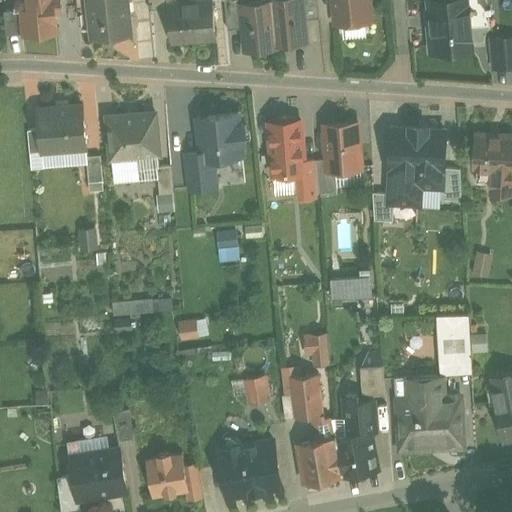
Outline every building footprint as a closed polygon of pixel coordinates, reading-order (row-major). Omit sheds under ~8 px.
[(59,0),(25,0),(26,11),(20,12),(23,36),(57,33),(54,3),(60,3),(59,0)] [(126,0),(88,0),(93,42),(130,38),(126,0)] [(148,0),(149,13),(169,11),(168,0),(148,0)] [(190,5),(189,0),(168,0),(169,11),(172,45),(217,41),(213,3),(190,5)] [(241,0),(224,0),(227,33),(243,31),(241,7),(242,7),(241,0)] [(281,0),(271,1),(275,51),(276,50),(276,48),(305,45),(303,23),(300,0),(281,0)] [(300,0),(303,23),(319,21),(317,0),(300,0)] [(333,0),(336,27),(370,24),(367,0),(333,0)] [(431,0),(432,3),(430,3),(433,33),(429,34),(431,56),(473,52),(470,21),(489,19),(489,15),(492,14),(492,10),(488,10),(486,0),(431,0)] [(242,7),(241,7),(243,31),(245,53),(275,51),(271,1),(270,1),(270,4),(242,7)] [(20,12),(4,14),(6,38),(23,36),(20,12)] [(505,43),(491,44),(493,71),(507,69),(505,43)] [(83,107),(37,111),(39,132),(41,155),(29,156),(31,172),(87,167),(86,159),(85,151),(87,151),(83,107)] [(153,116),(107,120),(111,164),(157,159),(153,116)] [(237,117),(197,121),(201,155),(202,162),(214,161),(242,158),(240,145),(245,144),(244,129),(239,129),(237,117)] [(300,124),(293,124),(293,120),(276,121),(276,126),(269,126),(273,178),(298,176),(304,176),(303,164),(300,124)] [(357,126),(325,128),(327,162),(328,173),(335,173),(337,172),(343,177),(354,176),(359,171),(360,171),(357,126)] [(444,133),(390,131),(387,208),(418,209),(419,188),(441,189),(442,171),(444,133)] [(39,132),(27,133),(29,156),(41,155),(39,132)] [(511,138),(476,136),(473,171),(511,173),(511,138)] [(202,162),(201,155),(185,157),(189,193),(217,190),(214,161),(202,162)] [(100,157),(86,159),(87,167),(88,185),(102,184),(100,157)] [(327,162),(315,163),(317,198),(337,197),(335,173),(328,173),(327,162)] [(315,163),(303,164),(304,176),(298,176),(299,200),(317,198),(315,163)] [(171,168),(156,170),(159,198),(173,197),(171,168)] [(441,203),(461,204),(460,172),(442,171),(441,189),(441,203)] [(511,192),(511,173),(492,172),(491,197),(511,198),(511,192)] [(102,184),(88,185),(89,193),(103,192),(102,184)] [(385,197),(374,197),(373,223),(391,224),(392,208),(385,208),(385,197)] [(94,230),(80,231),(82,252),(96,251),(94,230)] [(237,232),(217,234),(218,249),(238,247),(237,232)] [(494,258),(478,254),(473,278),(488,281),(494,258)] [(371,278),(331,280),(332,307),(372,305),(371,278)] [(151,301),(152,314),(172,312),(170,299),(151,301)] [(151,301),(113,304),(114,317),(152,314),(151,301)] [(469,317),(438,319),(441,375),(472,373),(471,358),(470,339),(469,317)] [(131,320),(116,322),(117,331),(132,329),(131,320)] [(196,321),(179,323),(182,343),(199,341),(196,321)] [(327,335),(308,337),(309,355),(314,355),(315,366),(330,365),(327,335)] [(488,356),(486,338),(470,339),(471,358),(488,356)] [(319,373),(302,375),(301,366),(291,368),(292,376),(291,376),(293,396),(296,418),(323,415),(319,373)] [(383,366),(359,367),(361,396),(385,395),(383,366)] [(264,375),(247,378),(250,404),(268,402),(264,375)] [(511,375),(496,379),(501,404),(497,404),(504,443),(511,441),(511,375)] [(443,376),(413,378),(414,401),(397,402),(400,451),(465,447),(462,398),(444,399),(443,376)] [(293,396),(282,397),(286,419),(296,418),(293,396)] [(364,400),(343,404),(350,441),(370,438),(364,400)] [(129,409),(113,412),(119,441),(134,439),(129,409)] [(274,440),(245,446),(230,436),(220,450),(219,451),(228,497),(282,487),(274,440)] [(335,437),(297,444),(304,483),(342,476),(337,444),(335,437)] [(350,441),(337,444),(342,476),(379,469),(373,437),(370,438),(350,441)] [(121,448),(102,451),(103,455),(72,461),(72,457),(70,457),(73,476),(77,499),(78,499),(97,495),(96,492),(126,487),(127,490),(128,490),(121,448)] [(183,454),(148,460),(154,497),(189,491),(185,466),(183,454)] [(191,500),(202,498),(196,464),(185,466),(189,491),(191,500)] [(73,476),(58,478),(62,511),(73,511),(80,511),(78,499),(77,499),(73,476)]
